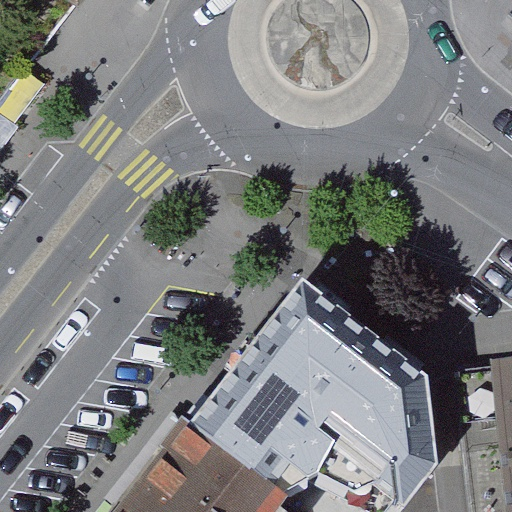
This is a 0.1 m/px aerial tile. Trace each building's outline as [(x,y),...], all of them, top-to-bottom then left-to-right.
[(90,0),(6,0),(0,8),(0,46),(29,69),(32,71),(35,73),(90,0)] [(29,69),(0,46),(0,150),(18,128),(51,86),(35,73),(32,71),(29,69)] [(404,500),(439,457),(422,362),(307,270),(190,415),(291,496),(333,444),(404,500)] [(511,359),(500,361),(511,463),(511,359)] [(190,415),(128,491),(111,511),(278,511),(291,496),(190,415)]
